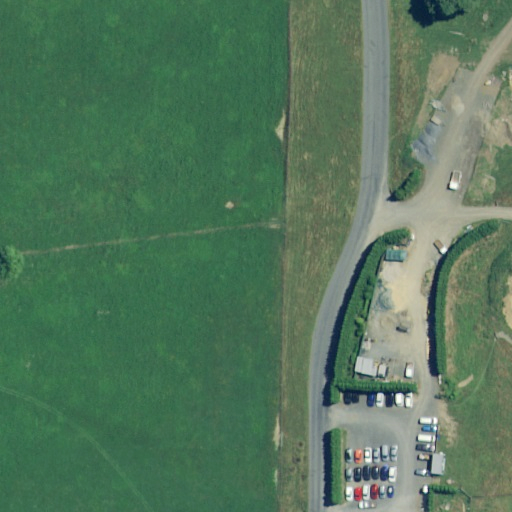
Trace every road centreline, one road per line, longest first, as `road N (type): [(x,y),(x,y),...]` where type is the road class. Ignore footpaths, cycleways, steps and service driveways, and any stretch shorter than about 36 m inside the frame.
road 1 (track): [(391,215),(414,200),(511,32)]
road 2 (track): [(511,214),(376,215)]
